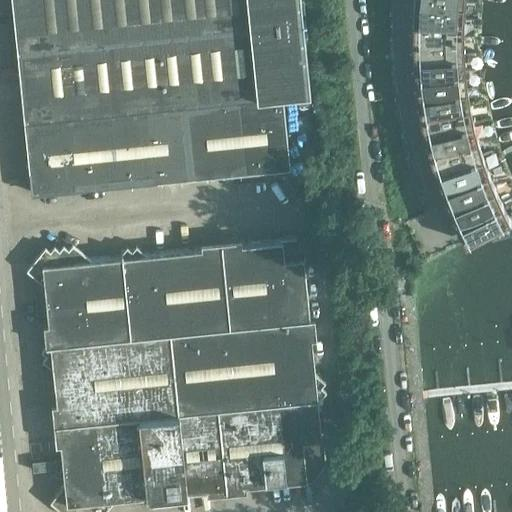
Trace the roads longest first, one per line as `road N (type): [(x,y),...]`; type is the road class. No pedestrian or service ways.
road 1 (unclassified): [(340,505),(309,199),(0,230)]
road 2 (unclassified): [(405,511),(355,0)]
road 3 (residential): [(402,0),(407,108),(439,231)]
